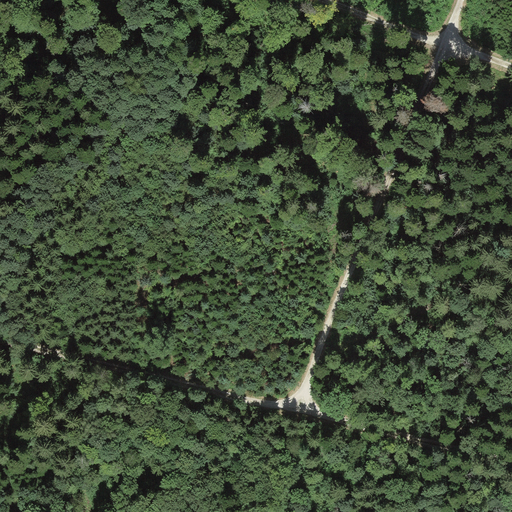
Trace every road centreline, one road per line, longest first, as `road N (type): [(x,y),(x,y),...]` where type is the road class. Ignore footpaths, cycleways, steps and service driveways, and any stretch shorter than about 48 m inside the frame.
road 1 (track): [(297,406),(370,223),(450,57)]
road 2 (track): [(0,340),(297,406)]
road 3 (track): [(297,406),(511,459)]
